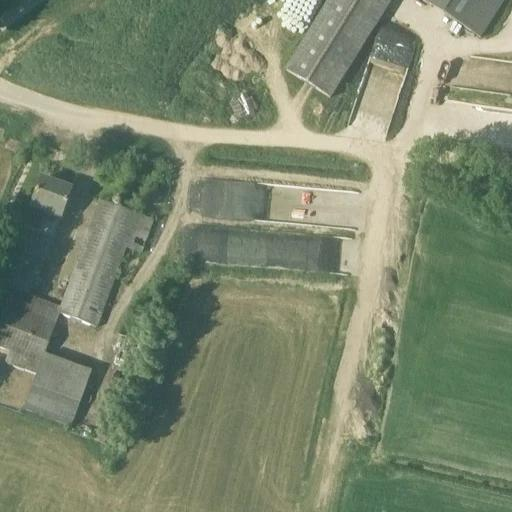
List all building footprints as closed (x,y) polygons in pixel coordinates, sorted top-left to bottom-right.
[(332,0),(287,72),(331,100),(392,0),(332,0)] [(424,0),(481,38),(506,0),(424,0)] [(47,213),(61,219),(70,192),(40,181),(24,226),(40,232),(47,213)] [(97,198),(57,311),(94,324),(124,242),(139,249),(150,219),(97,198)] [(53,322),(0,301),(0,349),(38,365),(53,322)] [(77,401),(29,383),(21,407),(68,424),(77,401)]
